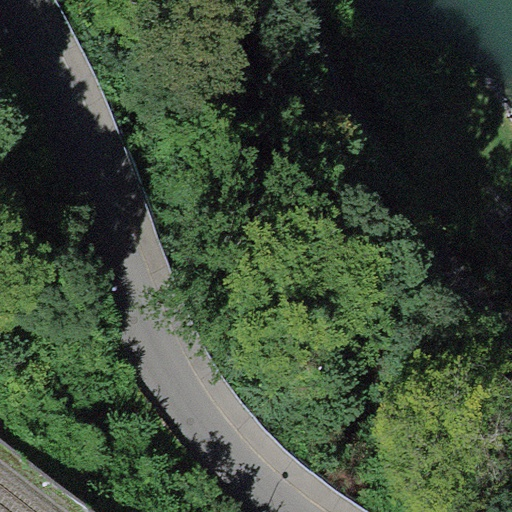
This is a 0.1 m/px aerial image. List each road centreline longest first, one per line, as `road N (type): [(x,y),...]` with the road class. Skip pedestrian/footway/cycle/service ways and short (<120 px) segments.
road 1 (residential): [(295,511),(189,407),(139,313),(60,108),(0,11)]
road 2 (track): [(511,327),(463,295),(278,0)]
